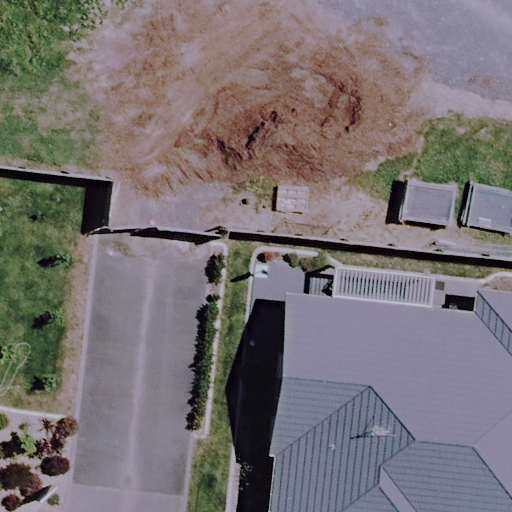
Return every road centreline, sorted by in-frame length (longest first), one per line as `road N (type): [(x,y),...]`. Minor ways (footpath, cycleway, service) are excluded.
road 1 (residential): [(130,511),(158,229)]
road 2 (unknown): [(158,229),(193,0)]
